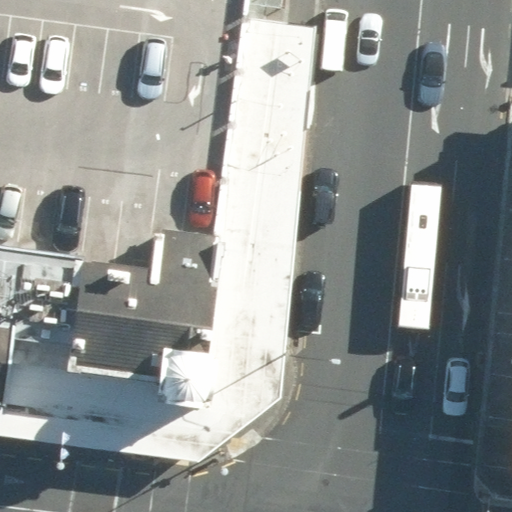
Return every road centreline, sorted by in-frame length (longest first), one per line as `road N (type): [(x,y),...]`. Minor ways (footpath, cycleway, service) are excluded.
road 1 (secondary): [(360,511),(419,0)]
road 2 (unknown): [(156,0),(180,20),(192,88),(169,160),(119,175),(0,156)]
